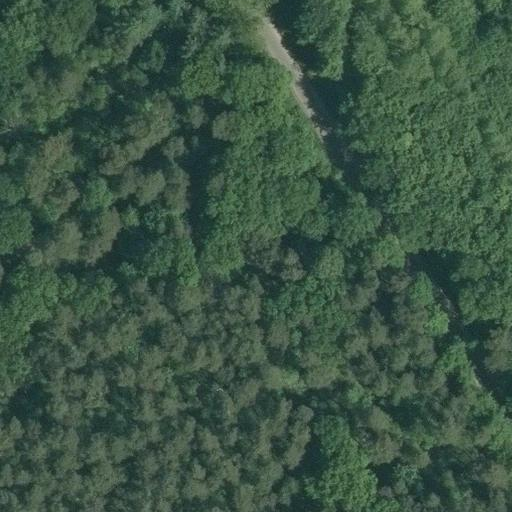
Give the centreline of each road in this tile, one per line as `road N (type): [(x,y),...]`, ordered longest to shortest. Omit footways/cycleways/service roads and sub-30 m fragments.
road 1 (unclassified): [(511,420),(244,0)]
road 2 (unknown): [(511,237),(411,55),(253,14)]
